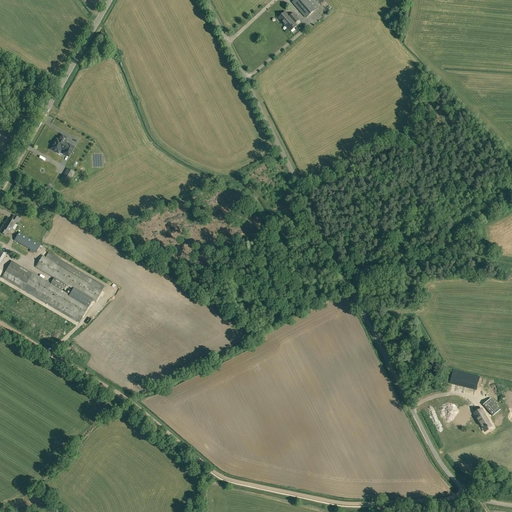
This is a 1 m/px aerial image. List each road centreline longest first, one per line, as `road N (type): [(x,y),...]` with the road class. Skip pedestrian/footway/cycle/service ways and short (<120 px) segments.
road 1 (unclassified): [(464,490),(435,452),(204,0)]
road 2 (track): [(379,503),(339,503),(227,478),(131,402),(0,323)]
road 3 (tertiary): [(0,188),(109,0)]
